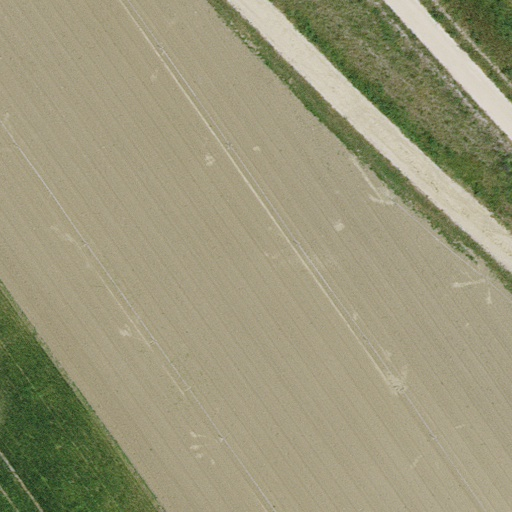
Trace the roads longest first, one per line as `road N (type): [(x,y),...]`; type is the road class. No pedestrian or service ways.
road 1 (track): [(511,245),(253,0)]
road 2 (track): [(403,0),(511,118)]
